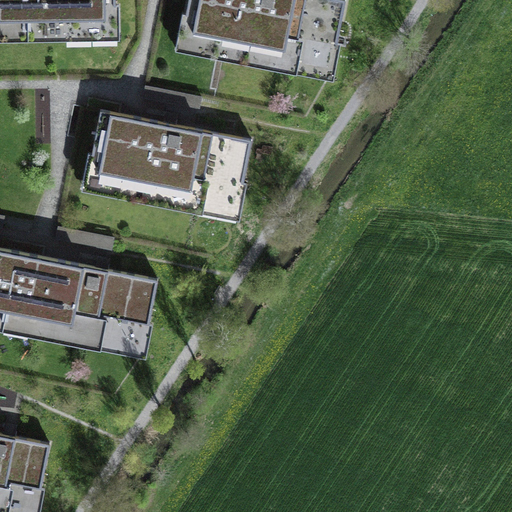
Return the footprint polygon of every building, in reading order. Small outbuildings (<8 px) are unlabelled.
[(115,0),(0,0),(0,27),(110,26),(109,5),(115,5),(115,0)] [(188,0),(186,13),(191,15),(187,38),(326,66),(331,42),(337,43),(345,0),(188,0)] [(100,109),(92,153),(98,154),(93,178),(232,205),(237,181),(243,183),(252,139),(100,109)] [(0,315),(35,322),(48,257),(0,247),(0,315)] [(35,322),(139,343),(143,322),(149,323),(158,279),(48,257),(35,322)] [(0,432),(0,500),(31,507),(35,486),(41,487),(50,442),(0,432)]
